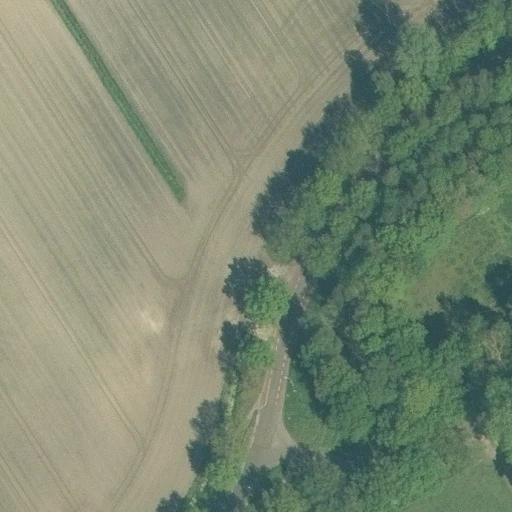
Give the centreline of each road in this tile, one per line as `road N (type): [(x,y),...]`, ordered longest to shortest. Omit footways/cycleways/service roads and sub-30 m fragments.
road 1 (tertiary): [(266,447),(296,301),(328,231),(368,172),(418,125),(511,62)]
road 2 (unclassified): [(266,447),(384,470),(511,398)]
